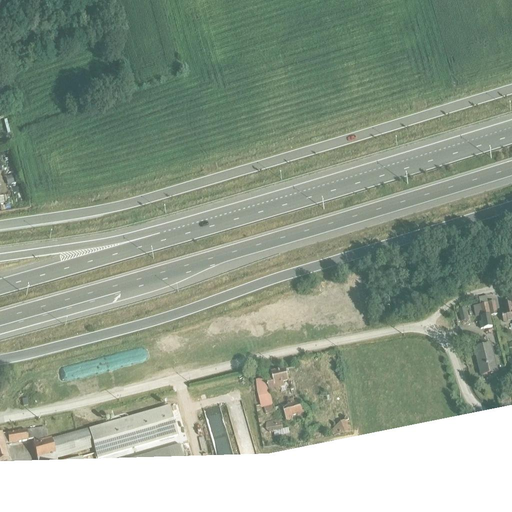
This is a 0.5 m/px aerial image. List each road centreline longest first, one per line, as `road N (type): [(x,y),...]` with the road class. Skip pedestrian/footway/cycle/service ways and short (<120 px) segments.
road 1 (tertiary): [(511,203),(172,316),(0,360)]
road 2 (motorway): [(0,318),(511,168)]
road 3 (tertiary): [(0,226),(164,193),(511,89)]
road 4 (residential): [(0,419),(400,329),(426,330)]
road 5 (motorway): [(511,135),(163,240)]
road 6 (motorway): [(163,240),(0,287)]
road 7 (motorway): [(163,240),(0,258)]
road 8 (residential): [(426,330),(447,343),(477,408),(511,416)]
